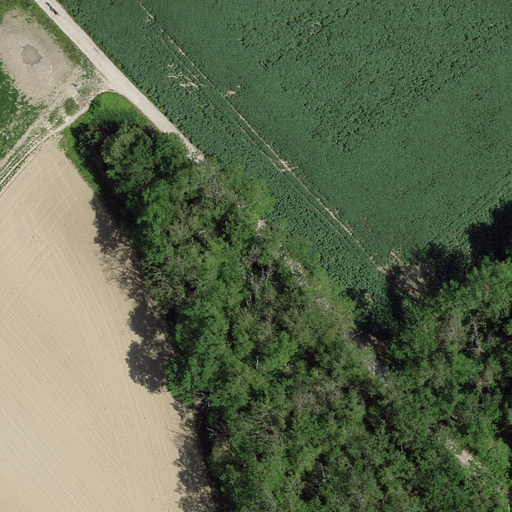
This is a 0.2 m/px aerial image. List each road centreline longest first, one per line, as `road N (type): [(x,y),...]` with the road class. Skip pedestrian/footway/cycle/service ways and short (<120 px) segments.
road 1 (track): [(444,436),(116,78)]
road 2 (track): [(0,186),(46,133),(116,78)]
